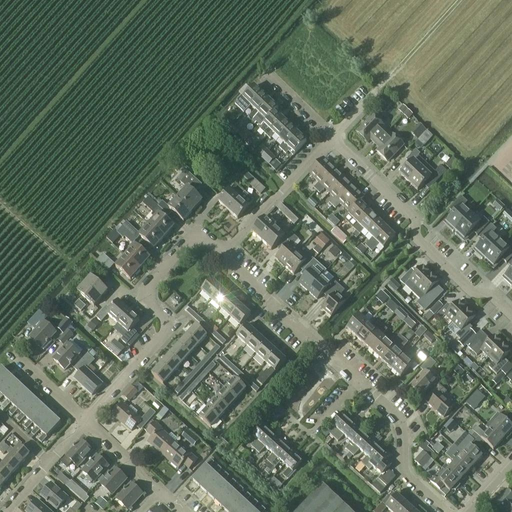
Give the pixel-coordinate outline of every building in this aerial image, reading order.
[(244,114),(251,106),(263,93),(255,86),(243,98),(241,97),(237,102),(237,103),(235,105),(244,114)] [(252,121),(271,101),(263,93),(251,106),(256,110),(248,118),(252,121)] [(381,100),(376,105),(381,110),(386,105),(381,100)] [(271,101),(252,121),(255,124),(256,123),(260,127),(264,123),(267,121),(278,108),(271,101)] [(403,115),(407,111),(403,107),(399,111),(403,115)] [(279,109),(278,108),(267,121),(258,129),(267,137),(284,119),(276,112),(279,109)] [(412,116),(408,111),(404,116),(408,120),(412,116)] [(377,144),(388,132),(383,127),(384,126),(374,116),(358,133),(368,142),(371,139),(377,144)] [(227,131),(232,125),(225,118),(219,124),(227,131)] [(280,139),(292,127),(284,119),(267,137),(270,140),(275,135),(280,139)] [(232,125),(227,131),(234,138),(240,132),(232,125)] [(299,134),(292,127),(280,139),(284,143),(279,148),(282,152),(299,134)] [(242,132),(238,136),(244,142),(248,138),(242,132)] [(388,132),(377,144),(382,149),(378,152),(388,162),(404,145),(394,136),(393,137),(388,132)] [(426,132),(418,141),(424,147),(433,138),(426,132)] [(307,142),(299,134),(282,152),(286,155),(289,151),(294,156),(307,142)] [(254,143),(250,138),(245,143),(250,148),(254,143)] [(261,158),(266,153),(261,148),(256,154),(261,158)] [(411,164),(401,174),(410,183),(423,169),(426,165),(418,157),(420,155),(416,151),(407,160),(411,164)] [(274,160),(266,153),(261,158),(261,159),(269,166),(274,161),(274,160)] [(317,166),(309,174),(319,183),(314,189),(317,192),(336,171),(328,164),(324,159),(317,166)] [(451,173),(458,165),(452,159),(445,167),(451,173)] [(195,171),(199,167),(193,161),(189,165),(195,171)] [(269,166),(274,171),(279,166),(274,161),(269,166)] [(423,169),(410,183),(418,191),(427,182),(433,187),(447,172),(441,167),(431,177),(423,169)] [(336,171),(317,192),(320,195),(325,189),(330,194),(344,179),(336,171)] [(251,187),(256,182),(246,173),(242,178),(251,187)] [(177,199),(193,212),(202,202),(194,195),(202,186),(189,174),(186,177),(181,183),(187,189),(177,199)] [(334,198),(329,203),(332,207),(352,186),(344,179),(330,194),(334,198)] [(261,195),(265,190),(256,182),(251,187),(261,195)] [(352,186),(332,207),(335,209),(340,204),(345,209),(350,214),(358,205),(360,203),(364,198),(360,194),(352,186)] [(230,190),(219,203),(229,211),(240,199),(230,190)] [(240,199),(229,211),(238,220),(249,207),(254,201),(245,193),(240,199)] [(319,205),(312,198),(308,203),(315,209),(319,205)] [(454,231),(456,232),(471,216),(462,208),(467,203),(462,198),(449,211),(454,216),(445,225),(452,232),(452,233),(454,231)] [(151,212),(156,206),(151,201),(148,199),(143,205),(151,212)] [(184,222),(193,212),(177,199),(169,208),(163,202),(158,207),(169,217),(173,213),(184,222)] [(500,213),(505,208),(498,202),(493,206),(500,213)] [(348,215),(344,220),(353,228),(356,232),(361,227),(372,215),(360,203),(358,205),(350,214),(348,215)] [(285,217),(289,213),(280,204),(276,209),(285,217)] [(294,226),(298,221),(289,213),(285,217),(294,226)] [(173,228),(164,219),(159,215),(149,225),(164,239),(173,228)] [(334,229),(340,223),(333,215),(326,221),(334,229)] [(361,227),(356,232),(359,235),(364,230),(368,235),(380,223),(372,215),(361,227)] [(471,216),(456,232),(457,233),(455,235),(456,236),(456,235),(463,242),(472,232),(477,237),(489,224),(484,219),(479,224),(471,216)] [(263,242),(275,228),(265,219),(253,233),(263,242)] [(126,224),(122,228),(132,237),(132,236),(137,240),(140,237),(154,249),(164,239),(149,225),(140,235),(126,223),(126,224)] [(373,239),(365,246),(369,250),(388,230),(380,223),(368,235),(373,239)] [(483,258),(485,259),(500,243),(492,236),(496,231),(491,225),(479,238),(484,243),(475,253),(481,259),(481,260),(482,260),(483,258)] [(125,257),(140,270),(150,259),(135,246),(133,244),(137,240),(132,236),(132,237),(122,228),(117,234),(123,240),(125,238),(132,245),(128,249),(130,251),(125,257)] [(272,250),(284,237),(275,228),(263,242),(272,250)] [(343,245),(345,243),(348,240),(336,228),(331,234),(343,245)] [(388,230),(369,250),(372,253),(379,245),(384,250),(395,238),(388,230)] [(285,267),(299,252),(293,246),(298,241),(291,234),(280,246),(284,250),(276,259),(285,267)] [(314,243),(322,250),(329,242),(321,235),(314,243)] [(511,246),(508,251),(500,243),(485,259),(486,261),(484,263),(485,263),(492,269),(501,259),(506,264),(511,258),(511,246)] [(361,246),(357,251),(363,256),(367,251),(361,246)] [(329,253),(335,258),(340,253),(333,247),(329,253)] [(306,270),(314,261),(306,253),(304,256),(299,252),(285,267),(294,275),(303,266),(306,270)] [(108,272),(114,265),(103,255),(97,262),(108,272)] [(131,281),(140,270),(125,257),(116,267),(131,281)] [(304,278),(299,284),(309,292),(323,277),(322,276),(326,272),(314,261),(306,270),(306,269),(301,275),(304,278)] [(409,272),(400,281),(405,286),(413,293),(417,289),(431,274),(423,267),(414,277),(409,272)] [(417,289),(413,293),(420,301),(417,305),(425,312),(439,297),(432,290),(436,285),(439,282),(431,274),(417,289)] [(327,297),(338,285),(333,281),(330,284),(323,277),(309,292),(317,300),(326,291),(329,295),(327,297)] [(86,300),(100,284),(99,283),(98,284),(91,278),(78,292),(86,300)] [(211,301),(222,289),(212,280),(202,292),(211,301)] [(393,281),(388,286),(392,289),(397,284),(393,281)] [(100,284),(86,300),(94,307),(108,292),(100,286),(101,285),(100,284)] [(331,300),(322,309),(331,317),(345,302),(339,297),(344,291),(338,285),(327,297),(331,300)] [(231,298),(222,289),(211,301),(221,309),(231,298)] [(387,298),(381,292),(376,298),(382,303),(387,298)] [(72,295),(68,300),(72,304),(77,299),(72,295)] [(181,301),(176,296),(172,300),(178,305),(181,301)] [(231,298),(221,309),(231,318),(241,307),(231,298)] [(77,309),(82,304),(79,301),(74,306),(77,309)] [(391,301),(385,307),(390,311),(395,305),(391,301)] [(445,307),(436,317),(440,321),(445,316),(453,324),(467,309),(459,301),(452,309),(447,305),(445,307)] [(118,325),(129,312),(119,303),(111,311),(107,306),(97,318),(102,322),(108,316),(118,325)] [(438,303),(432,310),(436,313),(442,307),(438,303)] [(86,307),(82,304),(77,309),(81,312),(86,307)] [(251,315),(241,307),(231,318),(240,327),(251,315)] [(190,309),(187,313),(194,319),(197,316),(190,309)] [(467,309),(453,324),(460,331),(456,336),(461,340),(469,331),(465,327),(475,317),(467,309)] [(357,338),(369,324),(364,320),(369,314),(365,311),(348,329),(357,338)] [(129,312),(118,325),(128,334),(122,340),(126,345),(136,333),(132,329),(139,321),(129,312)] [(404,313),(399,319),(403,323),(408,317),(404,313)] [(194,319),(196,321),(204,328),(207,325),(197,316),(194,319)] [(72,325),(66,319),(57,329),(63,335),(72,325)] [(94,331),(99,326),(94,321),(88,327),(94,331)] [(412,322),(407,326),(411,330),(416,326),(412,322)] [(42,349),(56,334),(44,323),(30,338),(42,349)] [(366,346),(383,327),(379,323),(373,329),(369,324),(357,338),(366,346)] [(217,334),(207,325),(204,328),(214,337),(217,334)] [(237,337),(246,346),(257,334),(247,325),(237,337)] [(187,336),(199,346),(207,337),(196,326),(187,336)] [(374,354),(387,340),(382,336),(387,331),(383,327),(366,346),(374,354)] [(64,346),(73,335),(68,331),(58,341),(64,346)] [(226,342),(217,334),(214,337),(223,346),(226,342)] [(257,334),(246,346),(256,355),(267,343),(257,334)] [(190,356),(199,346),(187,336),(178,346),(190,356)] [(383,362),(404,339),(400,336),(392,345),(387,340),(374,354),(383,362)] [(489,358),(503,344),(495,336),(485,346),(476,338),(467,347),(477,356),(481,351),(489,358)] [(392,370),(404,357),(400,353),(408,343),(404,339),(383,362),(392,370)] [(125,350),(125,349),(115,341),(108,348),(118,358),(125,350)] [(256,355),(266,363),(276,352),(267,343),(256,355)] [(493,363),(489,368),(497,375),(503,368),(499,364),(511,352),(503,344),(489,358),(493,363)] [(65,371),(79,355),(67,345),(53,360),(65,371)] [(178,346),(169,355),(181,366),(190,356),(178,346)] [(208,355),(212,359),(220,349),(217,346),(208,355)] [(37,351),(33,356),(37,360),(41,355),(37,351)] [(267,371),(266,372),(257,382),(263,387),(286,361),(276,352),(266,363),(272,369),(269,372),(267,371)] [(404,357),(392,370),(401,378),(415,364),(419,368),(426,360),(418,353),(410,362),(404,357)] [(96,370),(90,366),(95,361),(88,355),(74,369),(79,374),(74,380),(92,396),(102,385),(91,375),(96,370)] [(172,376),(181,366),(169,355),(161,365),(172,376)] [(203,368),(212,359),(208,355),(200,365),(203,368)] [(219,360),(227,367),(230,364),(223,358),(222,357),(219,360)] [(424,373),(411,388),(421,397),(435,381),(427,374),(436,365),(430,359),(421,370),(424,373)] [(212,363),(206,371),(209,374),(216,366),(212,363)] [(237,376),(240,372),(230,364),(227,367),(237,376)] [(464,373),(466,370),(460,364),(458,367),(464,373)] [(474,364),(470,368),(474,373),(478,369),(474,364)] [(152,375),(163,385),(172,376),(161,365),(152,375)] [(194,378),(203,368),(200,365),(191,375),(194,378)] [(458,367),(453,372),(459,378),(464,373),(458,367)] [(0,385),(10,376),(2,368),(0,370),(0,385)] [(201,383),(209,374),(206,371),(197,380),(201,383)] [(237,376),(247,384),(250,381),(240,372),(237,376)] [(501,374),(496,378),(500,382),(504,377),(501,374)] [(186,388),(194,378),(191,375),(182,384),(186,388)] [(0,400),(3,397),(17,382),(10,376),(0,385),(0,400)] [(235,379),(226,389),(237,399),(246,389),(235,379)] [(197,380),(188,390),(192,393),(201,383),(197,380)] [(249,386),(256,393),(259,390),(250,381),(247,384),(249,386)] [(5,410),(11,404),(24,389),(17,382),(3,397),(7,401),(2,406),(5,410)] [(186,388),(182,384),(175,392),(178,396),(186,388)] [(210,389),(213,395),(220,391),(217,385),(210,389)] [(429,395),(424,401),(429,405),(444,418),(453,407),(442,397),(447,392),(439,385),(429,395)] [(129,402),(137,393),(132,388),(123,396),(129,402)] [(12,416),(18,411),(31,396),(24,389),(11,404),(14,408),(9,413),(12,416)] [(228,409),(237,399),(226,389),(217,398),(228,409)] [(192,393),(188,390),(179,400),(183,403),(192,393)] [(474,410),(484,399),(477,392),(466,404),(474,410)] [(25,418),(39,403),(31,396),(18,411),(22,415),(16,420),(20,423),(25,418)] [(217,398),(208,408),(220,418),(228,409),(217,398)] [(27,430),(32,424),(46,409),(39,403),(25,418),(29,421),(24,427),(27,430)] [(141,421),(135,416),(137,413),(134,409),(131,412),(122,404),(112,415),(132,431),(135,427),(140,432),(156,414),(151,410),(141,421)] [(164,408),(156,417),(160,421),(168,412),(164,408)] [(220,418),(208,408),(199,418),(211,428),(220,418)] [(34,437),(40,431),(53,416),(46,409),(32,424),(36,428),(31,434),(34,437)] [(330,435),(334,438),(349,422),(344,418),(347,416),(343,412),(332,424),(336,428),(330,435)] [(501,441),(511,429),(511,426),(498,414),(486,427),(489,431),(501,441)] [(44,435),(38,440),(42,444),(61,423),(53,416),(40,431),(44,435)] [(450,420),(443,428),(447,431),(450,434),(457,426),(454,423),(450,420)] [(348,439),(359,427),(355,424),(353,426),(349,422),(334,438),(338,442),(344,436),(348,439)] [(155,423),(146,433),(152,438),(148,443),(163,456),(174,444),(174,443),(178,440),(171,434),(168,438),(160,431),(161,429),(155,423)] [(252,447),(256,450),(270,434),(266,430),(268,428),(264,424),(253,437),(257,441),(252,447)] [(4,435),(8,431),(4,427),(0,432),(4,435)] [(362,430),(359,427),(348,439),(352,443),(346,449),(349,452),(350,453),(364,436),(360,432),(362,430)] [(471,438),(480,447),(484,443),(493,450),(501,441),(489,431),(485,435),(476,427),(472,431),(475,434),(471,438)] [(465,433),(453,447),(462,455),(474,466),(482,457),(476,452),(480,447),(471,438),(468,436),(465,433)] [(269,452),(280,439),(277,436),(275,438),(270,434),(256,450),(259,454),(265,448),(269,452)] [(360,450),(363,454),(375,441),(371,438),(369,440),(364,436),(350,453),(346,457),(349,460),(353,455),(354,456),(360,450)] [(271,464),(271,465),(286,449),(282,445),(284,442),(280,439),(269,452),(273,455),(267,461),(271,464)] [(366,467),(380,451),(376,447),(378,444),(375,441),(363,454),(367,457),(361,464),(366,467)] [(92,452),(81,442),(61,462),(67,467),(72,462),(78,467),(92,452)] [(3,444),(0,447),(6,453),(6,452),(9,449),(3,444)] [(174,444),(163,456),(179,469),(183,465),(189,470),(197,460),(191,455),(189,456),(174,444)] [(435,447),(441,452),(443,449),(437,444),(435,447)] [(10,448),(9,449),(6,452),(11,456),(21,466),(30,456),(19,447),(15,452),(10,448)] [(438,455),(441,452),(435,447),(433,449),(432,450),(438,455)] [(427,448),(423,452),(423,453),(429,457),(432,454),(427,448)] [(286,449),(271,465),(275,469),(281,463),(285,466),(296,454),(293,450),(291,453),(286,449)] [(382,476),(387,471),(391,466),(386,461),(391,456),(387,453),(385,455),(380,451),(366,467),(370,471),(373,468),(382,476)] [(474,466),(462,455),(458,459),(449,451),(445,455),(454,464),(466,475),(474,466)] [(423,453),(414,462),(420,467),(422,469),(431,459),(429,457),(423,453)] [(288,470),(283,475),(287,479),(302,463),(298,459),(299,457),(296,454),(285,466),(288,470)] [(11,456),(2,466),(12,475),(21,466),(11,456)] [(97,457),(83,472),(88,477),(85,479),(90,484),(93,481),(94,483),(97,480),(102,475),(109,468),(97,457)] [(200,488),(214,473),(209,469),(214,463),(211,460),(192,481),(200,488)] [(446,466),(443,470),(446,473),(458,484),(461,480),(463,482),(467,477),(465,476),(466,475),(454,464),(449,469),(446,466)] [(0,481),(4,485),(12,475),(2,466),(0,468),(0,481)] [(200,488),(207,494),(221,479),(217,475),(221,470),(218,467),(214,473),(200,488)] [(113,496),(127,481),(115,470),(101,485),(113,496)] [(446,473),(443,470),(429,485),(444,499),(446,497),(449,492),(450,493),(453,489),(455,491),(460,486),(458,484),(446,473)] [(70,482),(61,474),(57,479),(65,487),(70,482)] [(207,494),(214,501),(228,486),(224,482),(229,477),(226,474),(221,479),(207,494)] [(380,478),(372,487),(380,494),(388,485),(380,478)] [(86,497),(87,496),(71,481),(70,482),(65,487),(82,501),(86,497)] [(214,501),(222,508),(236,493),(231,489),(236,484),(233,481),(228,486),(214,501)] [(279,489),(283,485),(278,481),(275,485),(279,489)] [(57,511),(67,498),(52,485),(41,497),(57,511)] [(129,511),(143,496),(131,485),(117,500),(129,511)] [(349,511),(323,487),(298,511),(349,511)] [(222,508),(226,511),(231,511),(243,499),(239,496),(243,490),(240,488),(236,493),(222,508)] [(511,511),(511,498),(506,492),(492,505),(499,511),(511,511)] [(383,504),(375,511),(384,511),(387,509),(390,511),(398,511),(406,504),(396,496),(392,493),(383,504)] [(231,511),(244,511),(250,506),(246,502),(251,497),(248,494),(243,499),(231,511)] [(96,504),(103,511),(107,507),(100,500),(96,504)] [(49,511),(37,501),(27,511),(49,511)] [(244,511),(256,511),(253,509),(258,504),(255,501),(250,506),(244,511)] [(77,503),(72,510),(73,511),(77,511),(82,507),(77,503)]
